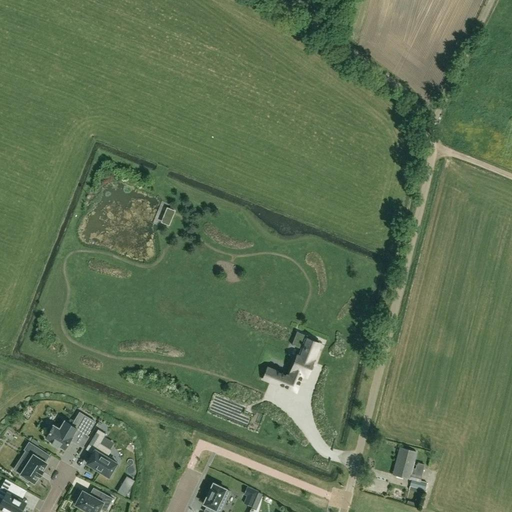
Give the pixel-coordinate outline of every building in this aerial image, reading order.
[(309,369),(310,366),(310,365),(316,351),(317,351),(320,344),(317,343),(318,341),(319,342),(319,341),(306,336),(306,337),(307,337),(307,339),(305,338),(296,359),(293,358),(290,366),(293,367),(289,377),(267,368),(263,379),(296,392),(299,385),(300,385),(299,384),(300,382),(300,383),(301,382),(300,382),(301,381),(301,380),(302,378),(303,376),(305,377),(308,369),(309,369)] [(253,374),(246,399),(255,402),(263,377),(253,374)] [(325,429),(333,408),(315,401),(306,422),(325,429)] [(95,422),(84,416),(76,429),(65,422),(60,430),(53,426),(46,438),(53,442),(52,444),(58,448),(59,446),(65,450),(72,438),(73,439),(78,431),(87,436),(95,422)] [(117,464),(107,457),(111,451),(100,444),(106,434),(98,430),(88,447),(94,451),(93,454),(87,464),(95,469),(100,472),(109,477),(117,464)] [(31,454),(19,473),(22,475),(21,477),(28,481),(30,479),(35,482),(39,475),(40,476),(43,471),(42,470),(47,463),(38,457),(43,451),(29,442),(24,449),(31,454)] [(396,476),(411,480),(420,481),(424,465),(417,463),(415,469),(412,468),(416,452),(400,448),(397,461),(399,462),(396,476)] [(426,483),(420,481),(411,480),(410,486),(425,490),(426,483)] [(17,498),(21,490),(5,481),(2,487),(8,490),(3,499),(0,504),(0,508),(7,511),(21,511),(23,509),(22,509),(25,503),(21,501),(17,498)] [(213,484),(203,504),(213,509),(210,511),(220,511),(231,492),(213,484)] [(251,507),(257,492),(247,488),(244,494),(248,496),(244,504),(251,507)] [(75,504),(89,511),(98,511),(100,508),(106,511),(113,498),(102,492),(98,499),(83,490),(82,491),(80,491),(77,497),(79,498),(75,504)]
